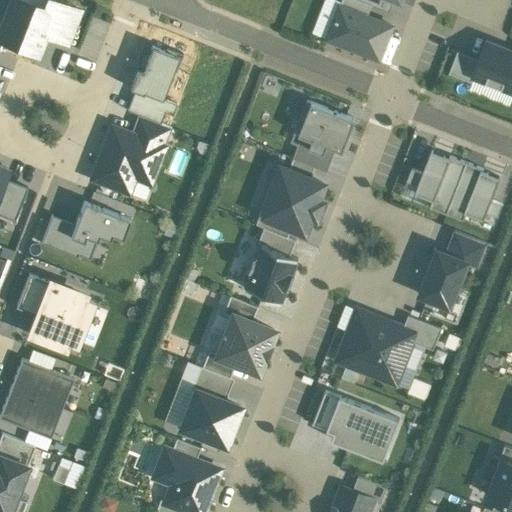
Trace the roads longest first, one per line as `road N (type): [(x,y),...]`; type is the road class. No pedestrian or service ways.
road 1 (residential): [(151,0),(394,101)]
road 2 (residential): [(94,107),(25,81),(2,140),(71,167)]
road 3 (residential): [(256,453),(329,268)]
road 4 (residential): [(329,268),(390,292),(414,231),(353,208)]
road 5 (residential): [(394,101),(511,147)]
